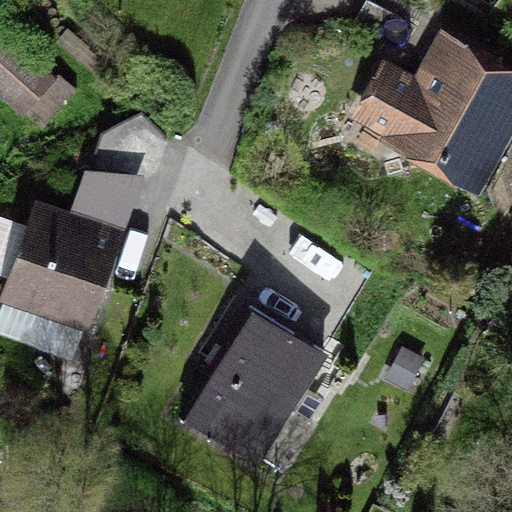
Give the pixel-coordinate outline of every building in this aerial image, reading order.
[(424,30),(373,0),(369,0),(350,33),(404,64),(424,30)] [(57,86),(0,35),(0,110),(20,128),(57,86)] [(511,103),(511,78),(450,42),(387,146),(471,192),(511,103)] [(117,238),(43,212),(13,294),(86,321),(117,238)] [(328,358),(246,312),(188,415),(269,460),(328,358)]
